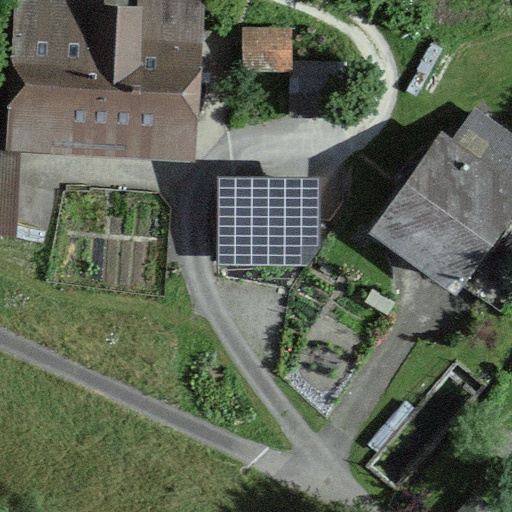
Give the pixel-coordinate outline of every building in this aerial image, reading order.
[(0,222),(7,223),(15,121),(178,133),(185,43),(135,40),(137,13),(96,10),(97,0),(13,0),(8,73),(0,72),(0,222)] [(254,34),(255,57),(285,55),(284,33),(254,34)] [(289,62),(289,113),(340,113),(341,63),(289,62)] [(379,226),(453,277),(511,187),(511,137),(472,109),(448,144),(440,138),(379,226)] [(304,225),(305,203),(339,204),(340,174),(306,173),(306,178),(232,176),(231,224),(304,225)]
